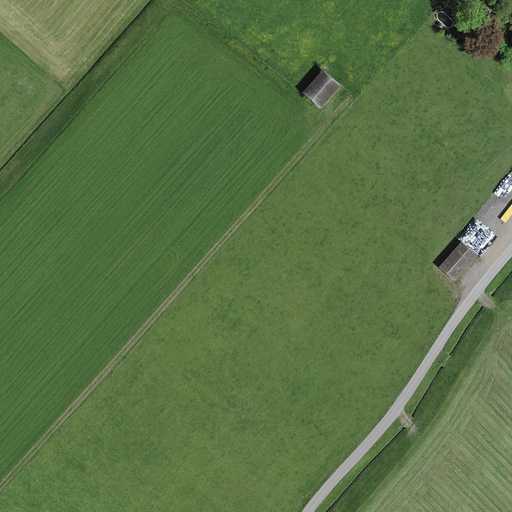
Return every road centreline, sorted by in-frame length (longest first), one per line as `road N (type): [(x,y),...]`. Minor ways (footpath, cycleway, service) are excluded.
road 1 (track): [(0,489),(333,115)]
road 2 (unclassified): [(310,511),(411,392),(511,251)]
